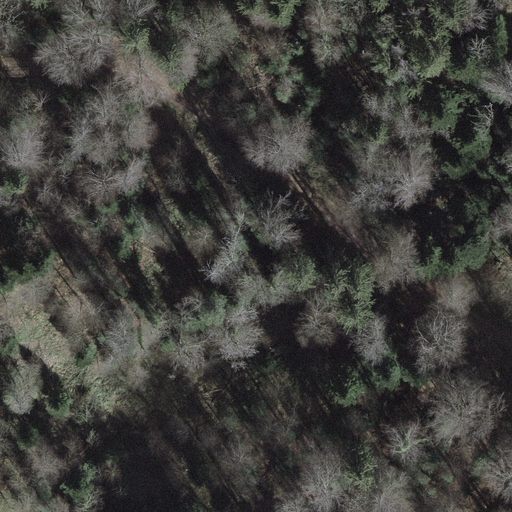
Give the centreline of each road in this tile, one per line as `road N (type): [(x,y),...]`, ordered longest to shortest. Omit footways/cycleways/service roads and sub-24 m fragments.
road 1 (track): [(0,70),(83,66),(162,87),(474,321),(511,334)]
road 2 (track): [(420,511),(306,492),(261,511)]
